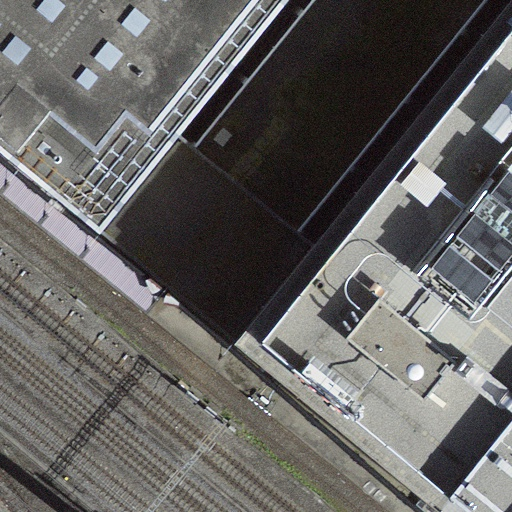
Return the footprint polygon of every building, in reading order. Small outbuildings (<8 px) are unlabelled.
[(0,0),(0,152),(98,232),(179,132),(286,0),(0,0)] [(511,0),(286,0),(179,132),(196,146),(300,228),(315,242),(511,0)] [(511,0),(315,242),(235,341),(441,506),(511,412),(511,0)] [(179,132),(98,232),(235,341),(315,242),(300,228),(196,146),(179,132)] [(0,190),(396,511),(449,511),(441,506),(235,341),(98,232),(0,152),(0,190)] [(449,511),(511,511),(511,412),(441,506),(449,511)]
